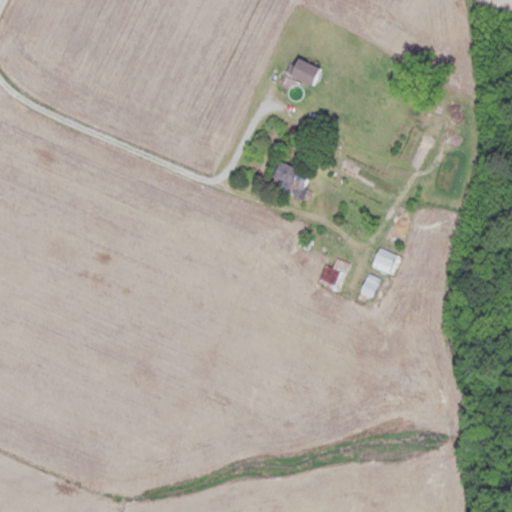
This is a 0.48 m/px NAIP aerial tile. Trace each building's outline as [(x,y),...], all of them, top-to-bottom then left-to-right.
[(290,77),(317,87),(323,70),(297,60),(290,77)] [(313,175),(278,161),(269,186),(303,199),(313,175)] [(401,246),(407,232),(394,227),(388,240),(401,246)] [(395,277),(403,258),(381,248),(373,267),(395,277)] [(326,288),(322,297),(336,303),(353,265),(339,259),(334,270),(327,267),(319,285),(326,288)] [(383,280),(370,275),(359,302),(371,307),(383,280)]
